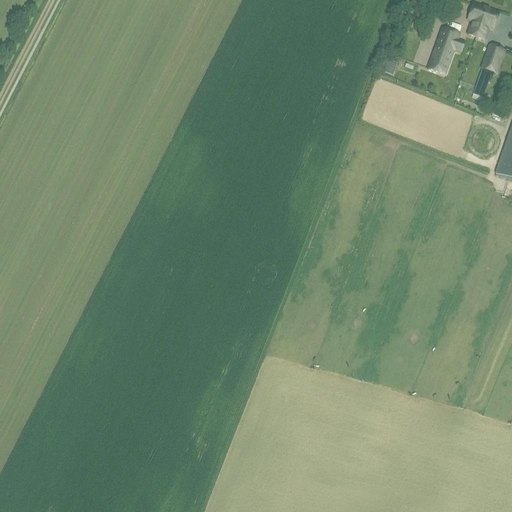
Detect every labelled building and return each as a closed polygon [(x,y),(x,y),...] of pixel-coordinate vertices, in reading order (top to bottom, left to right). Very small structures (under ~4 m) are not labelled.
[(498,14),(474,5),(468,21),(472,23),(468,35),(484,41),(488,28),(492,30),(498,14)] [(445,72),(453,50),(460,53),(463,44),(456,41),(458,36),(442,30),(428,70),(444,76),(445,72)] [(504,52),(489,47),(482,69),(496,74),(504,52)] [(396,72),(398,66),(390,63),(386,75),(395,78),(397,72),(396,72)] [(446,83),(456,89),(460,84),(449,78),(446,83)] [(485,91),(476,87),(473,95),(482,98),(485,91)] [(511,125),(495,176),(511,181),(511,125)]
